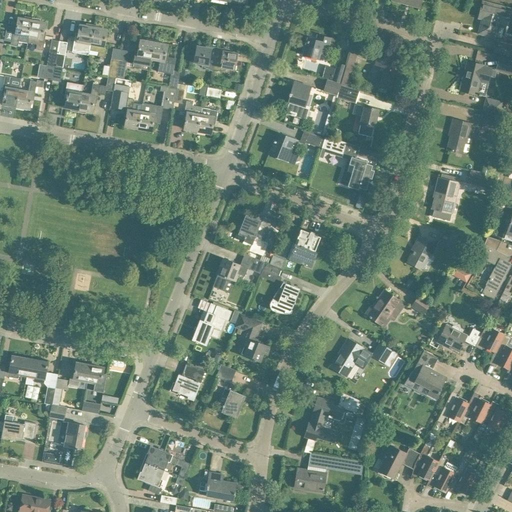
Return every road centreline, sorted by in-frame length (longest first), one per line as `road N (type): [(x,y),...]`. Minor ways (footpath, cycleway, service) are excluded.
road 1 (residential): [(257,460),(286,363),(374,241)]
road 2 (residential): [(227,168),(0,128)]
road 3 (residential): [(157,356),(227,168)]
road 4 (residential): [(374,241),(427,52)]
road 5 (residential): [(374,241),(227,168)]
road 6 (residential): [(157,356),(0,327)]
road 7 (residential): [(427,52),(282,1)]
road 8 (residential): [(273,41),(125,13)]
road 9 (residential): [(227,168),(273,41)]
road 10 (residential): [(257,460),(133,412)]
